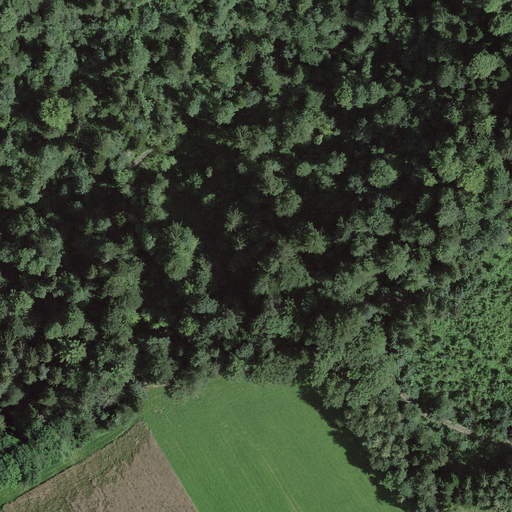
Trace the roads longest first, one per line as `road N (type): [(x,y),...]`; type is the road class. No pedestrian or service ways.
road 1 (track): [(0,462),(62,416),(120,389),(313,344),(390,309)]
road 2 (track): [(511,193),(390,309),(383,349),(403,396)]
road 3 (track): [(313,344),(431,415),(511,444)]
road 4 (track): [(511,67),(474,226)]
